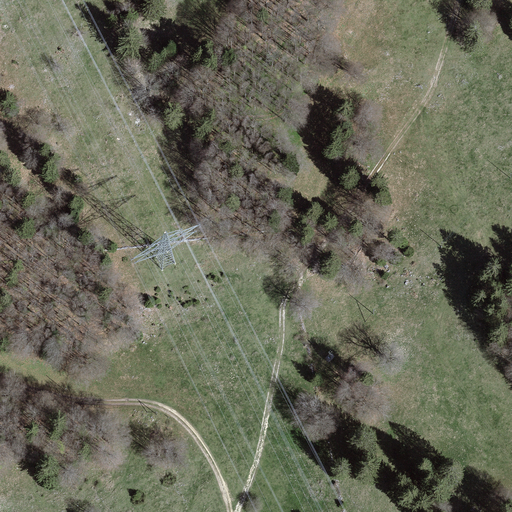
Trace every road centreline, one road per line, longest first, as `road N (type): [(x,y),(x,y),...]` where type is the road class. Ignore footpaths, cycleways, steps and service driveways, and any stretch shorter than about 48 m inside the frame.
road 1 (track): [(238,511),(270,406),(288,297),(428,99),(458,0)]
road 2 (track): [(0,378),(73,406),(156,405),(180,418),(211,463),(229,511)]
